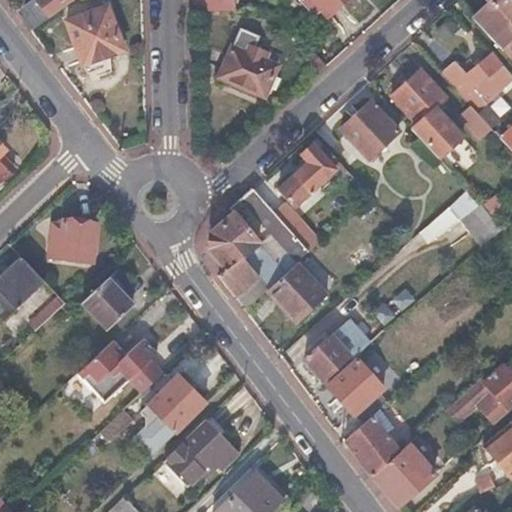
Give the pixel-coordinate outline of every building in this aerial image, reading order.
[(31,0),(18,12),(32,31),(67,0),(31,0)] [(234,0),(192,0),(193,11),(235,10),(234,0)] [(344,0),(301,0),(315,16),(322,9),(327,15),(344,0)] [(491,5),(474,21),(498,46),(511,33),(511,15),(498,0),(490,0),(488,2),(491,5)] [(511,0),(498,0),(511,15),(511,0)] [(107,3),(66,21),(82,65),(124,46),(107,3)] [(260,37),(240,28),(221,71),(248,82),(245,87),(265,96),(278,67),(265,62),(268,54),(255,48),(260,37)] [(453,60),(444,68),(470,100),(482,91),(487,99),(511,80),(491,54),(465,75),(453,60)] [(419,67),(389,93),(414,122),(408,127),(436,157),(460,136),(433,106),(444,96),(419,67)] [(371,102),(341,130),(367,158),(397,131),(371,102)] [(471,105),(460,115),(481,137),(492,127),(471,105)] [(511,126),(501,137),(511,149),(511,126)] [(300,155),(306,164),(276,190),(292,207),(339,164),(324,147),(319,152),(312,144),(300,155)] [(0,181),(13,170),(0,156),(5,151),(0,145),(0,181)] [(253,188),(240,199),(295,263),(308,251),(274,212),(253,188)] [(458,220),(481,247),(500,230),(466,192),(419,234),(429,245),(458,220)] [(285,203),(274,212),(308,251),(319,241),(285,203)] [(208,248),(226,269),(217,277),(243,311),(266,290),(285,272),(275,260),(258,276),(240,255),(256,239),(252,234),(243,224),(234,214),(211,232),(208,248)] [(61,233),(50,232),(48,260),(92,263),(95,225),(62,223),(61,233)] [(280,256),(275,260),(285,272),(290,268),(280,256)] [(43,283),(19,258),(0,276),(0,321),(1,323),(43,283)] [(290,268),(285,272),(266,290),(298,324),(327,298),(295,263),(290,268)] [(107,279),(81,303),(107,329),(132,305),(107,279)] [(359,325),(350,333),(364,348),(373,340),(359,325)] [(349,355),(331,335),(304,360),(322,379),(349,355)] [(128,356),(114,341),(78,373),(105,402),(127,381),(150,360),(157,353),(145,340),(128,356)] [(162,374),(150,360),(127,381),(140,394),(162,374)] [(356,360),(328,386),(354,415),(382,389),(356,360)] [(483,381),(481,378),(445,411),(454,421),(455,422),(476,403),(492,421),(511,403),(511,383),(510,381),(511,378),(511,373),(503,364),(483,381)] [(205,404),(180,379),(141,416),(144,419),(143,428),(132,439),(149,458),(205,404)] [(379,409),(342,441),(371,478),(373,476),(401,450),(386,433),(394,426),(379,409)] [(454,421),(445,411),(417,436),(427,446),(454,421)] [(176,450),(182,456),(172,465),(196,489),(220,466),(223,469),(237,455),(206,422),(176,450)] [(511,424),(485,445),(509,479),(511,477),(511,424)] [(117,436),(107,426),(90,442),(100,452),(117,436)] [(409,444),(401,450),(373,476),(399,506),(435,474),(409,444)] [(271,511),(282,501),(255,473),(215,511),(271,511)] [(137,511),(124,497),(113,507),(108,511),(137,511)]
